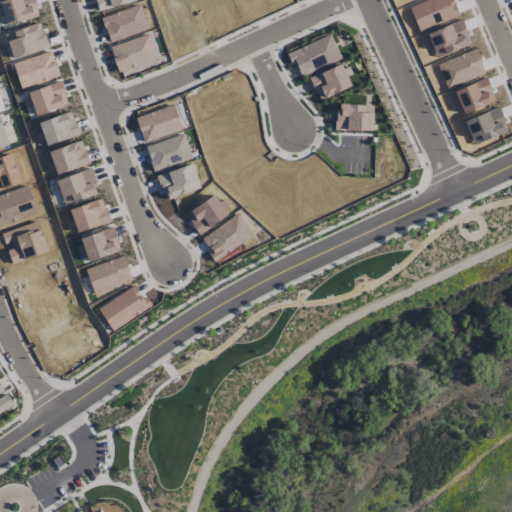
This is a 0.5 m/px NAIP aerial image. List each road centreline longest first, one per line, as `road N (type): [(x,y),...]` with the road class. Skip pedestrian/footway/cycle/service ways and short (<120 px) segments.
road 1 (residential): [(0,454),(208,309),(511,165)]
road 2 (residential): [(104,105),(348,0)]
road 3 (residential): [(458,190),(366,0)]
road 4 (residential): [(104,105),(166,264)]
